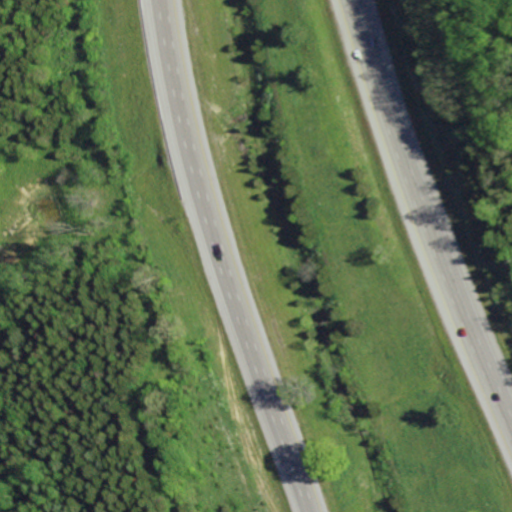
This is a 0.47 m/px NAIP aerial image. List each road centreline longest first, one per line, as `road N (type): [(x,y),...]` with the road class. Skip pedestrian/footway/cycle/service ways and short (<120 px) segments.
road 1 (motorway): [(159,0),(224,277),(306,511)]
road 2 (motorway): [(511,413),(414,184),(354,0)]
